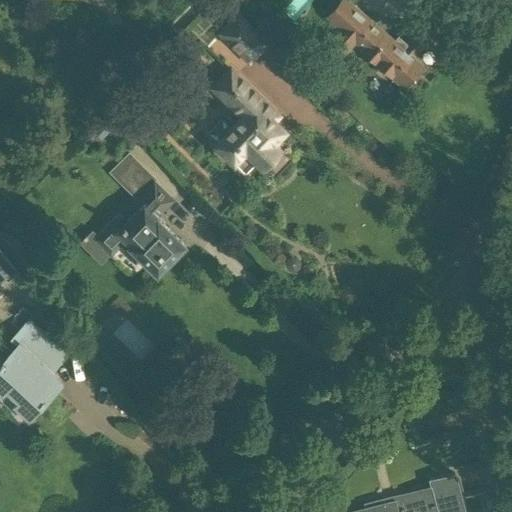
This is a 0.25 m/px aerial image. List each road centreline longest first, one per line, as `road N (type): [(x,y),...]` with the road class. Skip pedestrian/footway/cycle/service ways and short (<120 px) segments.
road 1 (residential): [(258,511),(474,275)]
road 2 (residential): [(511,492),(500,418),(502,346),(511,317)]
road 3 (unknown): [(98,0),(137,49),(155,47),(196,0)]
